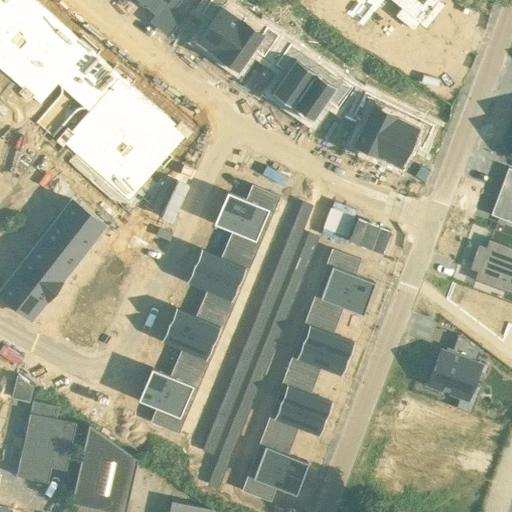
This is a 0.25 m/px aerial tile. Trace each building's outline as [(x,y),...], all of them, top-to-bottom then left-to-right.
[(0,0),(0,70),(39,105),(58,84),(88,111),(60,142),(128,201),(187,134),(35,0),(0,0)] [(136,0),(154,15),(162,4),(171,12),(181,0),(136,0)] [(211,19),(197,40),(217,55),(241,20),(222,7),(226,0),(208,0),(201,12),(211,19)] [(325,24),(345,0),(322,0),(312,14),(325,24)] [(369,19),(384,0),(389,0),(399,8),(393,15),(412,31),(418,23),(425,29),(444,4),(439,0),(362,0),(355,8),(369,19)] [(241,20),(217,55),(238,69),(252,48),(263,55),(278,34),(266,26),(260,34),(241,20)] [(285,71),(271,92),(291,106),(321,64),(290,42),(275,64),(285,71)] [(321,64),(291,106),(312,121),(326,100),(337,107),(352,86),(321,64)] [(364,120),(353,143),(376,154),(398,107),(364,91),(353,114),(364,120)] [(439,93),(427,116),(438,122),(447,99),(439,93)] [(398,107),(376,154),(398,165),(409,142),(421,147),(432,124),(398,107)] [(19,180),(14,186),(24,193),(29,187),(19,180)] [(226,190),(219,206),(267,226),(280,196),(251,184),(245,198),(226,190)] [(14,186),(10,193),(20,200),(24,193),(14,186)] [(494,203),(490,214),(511,222),(511,195),(511,197),(503,194),(499,204),(494,203)] [(70,198),(55,218),(88,244),(103,224),(70,198)] [(219,206),(213,222),(231,230),(226,243),(254,256),(267,226),(219,206)] [(55,218),(41,236),(74,262),(88,244),(55,218)] [(298,239),(302,230),(291,226),(287,235),(298,239)] [(294,248),(298,239),(287,235),(284,244),(294,248)] [(41,236),(27,254),(60,280),(74,262),(41,236)] [(478,245),(470,268),(477,270),(474,278),(511,291),(511,248),(489,240),(486,247),(478,245)] [(201,249),(194,265),(242,285),(254,256),(226,243),(220,257),(201,249)] [(331,248),(319,279),(368,297),(374,281),(355,274),(360,259),(331,248)] [(27,254),(13,272),(46,298),(60,280),(27,254)] [(304,273),(307,264),(297,259),(293,269),(304,273)] [(194,265),(187,281),(206,289),(200,302),(229,314),(242,285),(194,265)] [(300,282),(304,273),(293,269),(290,278),(300,282)] [(13,272),(0,288),(0,293),(30,317),(46,298),(13,272)] [(319,279),(308,309),(337,320),(343,306),(362,313),(368,297),(319,279)] [(274,299),(278,290),(267,285),(264,294),(274,299)] [(270,308),(274,299),(264,294),(260,304),(270,308)] [(176,308),(169,324),(216,344),(229,314),(200,302),(194,316),(176,308)] [(308,309),(297,339),(345,357),(351,341),(332,333),(337,320),(308,309)] [(280,332),(283,323),(273,319),(269,328),(280,332)] [(169,324),(162,339),(181,347),(175,361),(204,373),(216,344),(169,324)] [(276,341),(280,332),(269,328),(266,337),(276,341)] [(479,352),(480,351),(457,334),(456,335),(457,335),(450,353),(440,349),(427,384),(467,399),(480,363),(475,362),(478,352),(479,352)] [(297,339),(286,369),(315,380),(320,366),(339,373),(345,357),(297,339)] [(250,358),(254,349),(243,345),(240,354),(250,358)] [(247,367),(250,358),(240,354),(236,363),(247,367)] [(150,367),(144,382),(191,403),(204,373),(175,361),(169,375),(150,367)] [(286,369),(275,399),(323,417),(329,401),(310,393),(315,380),(286,369)] [(28,402),(31,387),(17,376),(12,398),(28,402)] [(256,391),(259,383),(249,378),(245,387),(256,391)] [(144,382),(137,398),(156,406),(149,421),(178,433),(191,403),(144,382)] [(252,400),(256,391),(245,387),(242,396),(252,400)] [(54,415),(56,405),(32,398),(29,408),(54,415)] [(275,399),(264,429),(293,440),(298,426),(317,433),(323,417),(275,399)] [(226,418),(230,408),(220,404),(216,413),(226,418)] [(411,413),(406,427),(410,429),(404,446),(430,455),(431,451),(451,459),(460,433),(487,442),(493,426),(439,407),(436,416),(430,414),(428,419),(411,413)] [(50,465),(65,468),(74,419),(27,410),(15,473),(47,479),(50,465)] [(223,427),(226,418),(216,413),(212,423),(223,427)] [(108,511),(124,511),(137,458),(88,423),(70,503),(108,511)] [(264,429),(252,459),(301,477),(307,461),(288,453),(293,440),(264,429)] [(232,451),(236,442),(225,438),(222,447),(232,451)] [(228,460),(232,451),(222,447),(218,456),(228,460)] [(252,459),(241,490),(270,500),(276,485),(295,493),(301,477),(252,459)] [(396,467),(384,501),(415,511),(426,511),(437,483),(457,490),(461,477),(428,466),(424,477),(396,467)] [(216,511),(211,508),(170,500),(168,511),(216,511)]
